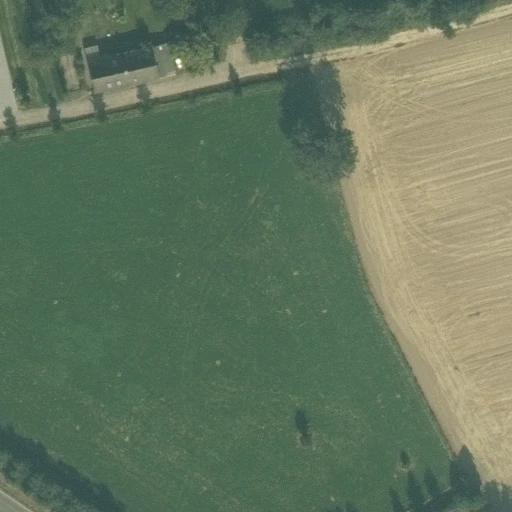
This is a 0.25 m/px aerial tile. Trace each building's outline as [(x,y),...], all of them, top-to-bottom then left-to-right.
[(45,8),(46,13),(55,12),(54,6),(56,5),(58,5),(59,11),(70,8),(69,3),(68,0),(43,0),(45,8)] [(57,41),(60,55),(72,53),(65,15),(52,18),(55,32),(47,34),(49,43),(57,41)] [(152,47),(158,76),(175,73),(168,43),(152,47)] [(87,61),(94,91),(158,76),(152,47),(87,61)] [(462,511),(484,511),(479,503),(462,511)]
